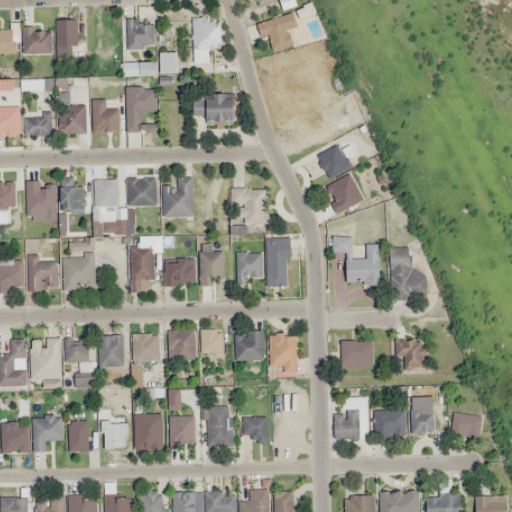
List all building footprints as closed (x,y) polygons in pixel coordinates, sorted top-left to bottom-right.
[(286,29),(296,27),(291,12),(255,23),(260,37),(267,35),(272,51),(291,46),(286,29)] [(219,48),(219,17),(191,17),(191,62),(211,62),(211,48),(219,48)] [(77,19),(55,19),(55,53),(77,54),(77,19)] [(154,19),(123,19),(123,49),(153,49),(154,19)] [(19,27),(19,53),(50,53),(50,27),(19,27)] [(122,75),(176,74),(176,52),(157,52),(157,60),(121,61),(122,75)] [(0,89),(16,89),(16,79),(0,78),(0,89)] [(19,78),(19,90),(43,90),(43,78),(19,78)] [(124,131),(155,131),(155,88),(124,88),(124,131)] [(85,104),(68,104),(68,94),(59,94),(59,133),(85,133),(85,104)] [(234,123),(234,94),(191,94),(191,124),(234,123)] [(92,99),(92,131),(115,131),(115,109),(105,109),(105,99),(92,99)] [(19,106),(0,106),(0,136),(19,136),(19,106)] [(25,135),(48,135),(48,115),(25,115),(25,135)] [(329,179),(348,167),(335,144),(315,155),(329,179)] [(323,187),(337,213),(363,198),(349,172),(323,187)] [(176,176),(176,186),(162,186),(162,216),(191,216),(191,176),(176,176)] [(70,177),(60,177),(60,212),(84,212),(84,186),(70,186),(70,177)] [(126,206),(155,206),(155,177),(126,177),(126,206)] [(93,207),(117,207),(117,179),(93,179),(93,207)] [(38,180),(26,180),(26,220),(54,220),(54,184),(38,184),(38,180)] [(0,207),(13,207),(13,181),(0,181),(0,207)] [(264,224),(263,187),(230,188),(230,225),(264,224)] [(129,292),(152,292),(152,237),(139,237),(139,246),(129,246),(129,292)] [(266,285),(285,285),(285,237),(266,237),(266,285)] [(348,237),(332,238),(333,251),(348,250),(348,237)] [(211,243),(199,243),(199,283),(222,283),(222,251),(211,251),(211,243)] [(364,258),(345,258),(345,283),(379,284),(379,244),(365,243),(364,258)] [(235,252),(235,280),(260,280),(260,252),(235,252)] [(36,259),(36,254),(27,254),(27,289),(57,289),(57,259),(36,259)] [(62,254),(62,289),(93,289),(93,254),(62,254)] [(21,286),(21,258),(0,258),(0,291),(7,292),(7,286),(21,286)] [(164,258),(164,283),(192,283),(192,258),(164,258)] [(222,329),(200,329),(200,352),(222,352),(222,329)] [(167,330),(167,357),(193,357),(193,330),(167,330)] [(263,331),(234,331),(234,359),(263,359),(263,331)] [(157,363),(157,333),(131,334),(131,386),(141,386),(141,363),(157,363)] [(268,334),(268,366),(279,366),(279,374),(295,374),(295,334),(268,334)] [(122,335),(98,335),(98,366),(122,366),(122,335)] [(60,337),(29,337),(30,379),(41,379),(41,388),(60,388),(60,337)] [(64,362),(76,362),(77,386),(94,386),(93,338),(64,338),(64,362)] [(0,384),(24,385),(24,339),(10,339),(10,353),(0,352),(0,384)] [(369,367),(369,340),(340,340),(340,367),(369,367)] [(419,356),(418,340),(400,341),(401,357),(419,356)] [(332,411),(332,439),(367,438),(367,396),(341,396),(341,411),(332,411)] [(206,448),(229,448),(228,405),(206,405),(206,448)] [(375,436),(405,436),(405,409),(375,409),(375,436)] [(433,433),(433,411),(409,411),(409,433),(433,433)] [(161,413),(134,413),(134,448),(161,448),(161,413)] [(192,446),(192,415),(170,415),(170,446),(192,446)] [(60,440),(60,416),(32,416),(32,451),(49,451),(49,440),(60,440)] [(265,417),(241,417),(241,433),(249,433),(249,441),(265,441),(265,417)] [(87,420),(68,420),(68,452),(87,452),(87,420)] [(101,422),(101,447),(126,447),(126,422),(101,422)] [(27,425),(0,425),(0,452),(27,452),(27,425)] [(267,511),(267,489),(247,489),(247,502),(239,502),(239,511),(267,511)] [(139,511),(160,511),(161,490),(139,490),(139,511)] [(417,511),(417,490),(377,491),(377,511),(417,511)] [(171,491),(171,511),(234,511),(234,492),(171,491)] [(291,511),(292,491),(273,491),(272,511),(291,511)] [(130,511),(131,494),(104,494),(103,511),(130,511)] [(342,495),(341,511),(373,511),(373,494),(342,495)] [(425,494),(424,511),(458,511),(458,494),(425,494)] [(63,511),(63,495),(46,495),(45,511),(63,511)] [(67,511),(95,511),(96,495),(68,495),(67,511)] [(473,511),(505,511),(505,495),(474,495),(473,511)] [(25,511),(26,496),(0,496),(0,511),(25,511)]
